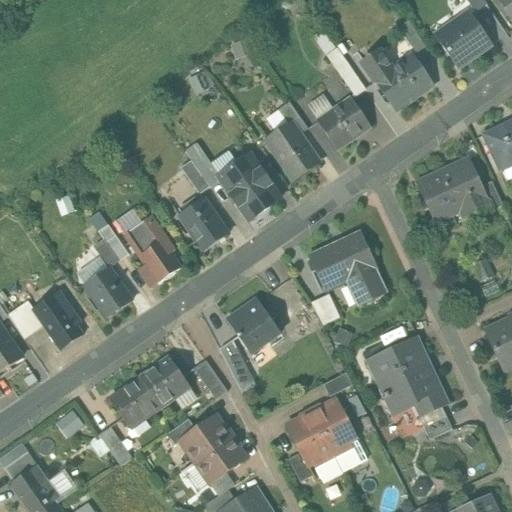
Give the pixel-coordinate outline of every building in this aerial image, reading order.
[(487,5),(483,0),(466,0),(475,13),(487,5)] [(511,0),(497,0),(511,21),(511,0)] [(469,17),(438,38),(437,37),(435,38),(458,69),(490,46),(468,14),(468,15),(469,17)] [(427,48),(409,22),(399,29),(417,55),(427,48)] [(417,55),(399,29),(394,32),(398,39),(363,64),(396,112),(434,86),(414,57),(417,55)] [(353,71),(346,61),(334,70),(353,97),(365,89),(365,88),(353,71)] [(373,82),(362,65),(353,71),(365,88),(373,82)] [(308,130),(290,103),(278,112),(287,125),(289,124),(298,137),(308,130)] [(353,106),(338,116),(335,112),(317,124),(335,151),(368,128),(353,106)] [(298,137),(289,124),(287,125),(267,139),(296,180),(318,165),(298,137)] [(511,124),(485,137),(502,173),(511,168),(511,124)] [(280,200),(250,156),(220,176),(222,180),(221,180),(249,222),(280,200)] [(199,172),(191,161),(180,168),(199,195),(210,188),(199,172)] [(443,176),(454,199),(460,196),(472,222),(493,212),(482,189),(470,163),(443,176)] [(211,164),(199,172),(210,188),(221,180),(222,180),(220,176),(211,164)] [(454,199),(443,176),(419,187),(434,218),(452,210),(448,202),(454,199)] [(504,207),(493,184),(482,189),(493,212),(504,207)] [(229,235),(204,200),(180,217),(204,252),(229,235)] [(152,218),(125,236),(141,259),(167,240),(152,218)] [(129,256),(109,226),(99,233),(120,262),(129,256)] [(361,235),(312,257),(327,291),(349,282),(361,306),(386,295),(374,270),(376,269),(361,235)] [(167,240),(141,259),(146,267),(140,272),(150,286),(156,281),(159,285),(181,269),(171,255),(176,252),(167,240)] [(120,263),(104,241),(95,248),(110,270),(120,263)] [(133,303),(110,270),(86,287),(108,320),(133,303)] [(82,325),(59,292),(33,310),(44,327),(62,352),(84,337),(77,328),(82,325)] [(329,295),(312,304),(324,327),(341,319),(329,295)] [(28,302),(8,316),(9,317),(25,340),(44,327),(33,310),(28,302)] [(259,303),(230,323),(252,355),(281,334),(259,303)] [(8,316),(0,304),(0,322),(9,317),(8,316)] [(511,322),(488,334),(506,370),(511,366),(511,322)] [(7,336),(0,340),(0,374),(23,358),(7,336)] [(419,338),(366,363),(393,420),(415,409),(420,420),(442,409),(451,405),(419,338)] [(256,385),(233,341),(221,351),(243,394),(256,385)] [(171,359),(140,381),(160,409),(191,388),(171,359)] [(229,393),(207,362),(196,370),(217,401),(229,393)] [(347,374),(324,386),(330,398),(353,386),(347,374)] [(160,409),(140,381),(110,402),(130,430),(160,409)] [(337,402),(319,411),(317,409),(311,412),(336,459),(344,473),(368,460),(357,441),(358,441),(337,402)] [(442,409),(420,420),(431,442),(452,431),(442,409)] [(66,438),(83,425),(72,410),(55,423),(66,438)] [(336,459),(311,412),(305,415),(306,418),(288,428),(301,454),(308,467),(309,466),(313,464),(314,466),(319,468),(316,469),(324,483),(344,473),(336,459)] [(197,431),(180,442),(181,443),(196,464),(232,438),(217,417),(197,431)] [(189,420),(168,435),(176,447),(181,443),(180,442),(197,431),(189,420)] [(133,460),(111,429),(100,436),(121,468),(133,460)] [(232,438),(196,464),(211,485),(227,474),(247,460),(232,438)] [(26,454),(4,471),(13,484),(36,467),(26,454)] [(301,454),(289,461),(301,484),(315,476),(309,466),(308,467),(301,454)] [(59,499),(36,467),(13,484),(10,486),(29,511),(58,511),(61,510),(55,502),(59,499)] [(227,474),(211,485),(219,497),(236,486),(227,474)] [(268,511),(255,491),(235,503),(222,511),(268,511)] [(228,492),(204,508),(206,511),(222,511),(235,503),(228,492)] [(490,497),(477,503),(475,508),(470,506),(457,511),(497,511),(498,511),(490,497)]
